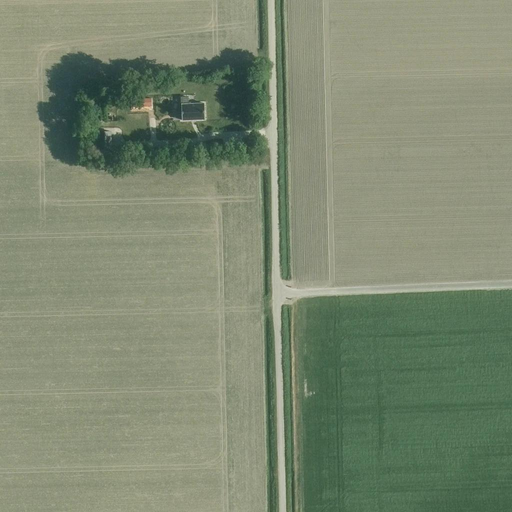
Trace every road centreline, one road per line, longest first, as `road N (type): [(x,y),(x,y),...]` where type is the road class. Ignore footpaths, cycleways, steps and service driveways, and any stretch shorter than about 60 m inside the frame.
road 1 (unclassified): [(269,0),(277,293)]
road 2 (unclassified): [(277,293),(511,284)]
road 3 (unclassified): [(277,293),(281,511)]
